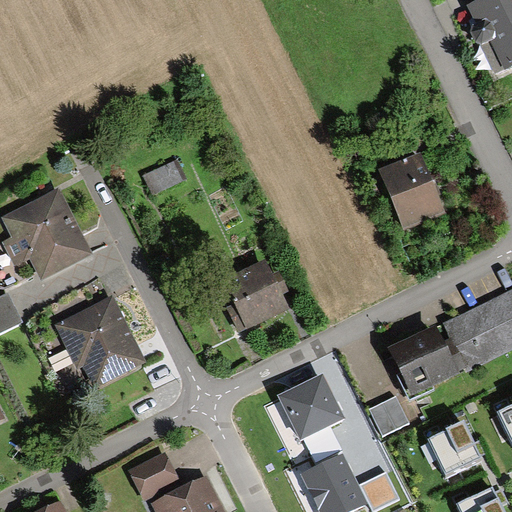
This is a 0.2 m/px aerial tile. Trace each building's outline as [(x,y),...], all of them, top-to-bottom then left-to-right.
[(474,21),(464,26),(473,46),(484,41),(499,73),(511,67),(511,0),(464,0),(465,0),(474,21)] [(451,207),(427,151),(381,171),(405,226),(451,207)] [(178,182),(169,164),(141,178),(150,195),(178,182)] [(88,255),(59,193),(4,219),(13,238),(3,243),(14,265),(29,258),(39,278),(88,255)] [(273,273),(267,260),(225,280),(236,304),(229,308),(241,332),(288,309),(281,294),(288,290),(278,270),(273,273)] [(511,349),(511,290),(445,324),(468,371),(511,349)] [(0,332),(15,325),(2,297),(0,297),(0,332)] [(142,362),(112,300),(55,327),(75,368),(84,363),(95,385),(142,362)] [(461,369),(440,328),(390,352),(411,394),(461,369)] [(345,419),(322,373),(278,395),(300,440),(304,438),(331,426),(345,419)] [(397,398),(370,411),(383,437),(409,425),(397,398)] [(511,406),(498,413),(511,442),(511,406)] [(331,426),(304,438),(315,461),(342,449),(331,426)] [(466,426),(430,442),(447,478),(482,461),(466,426)] [(164,455),(130,470),(142,498),(176,483),(164,455)] [(349,511),(367,504),(344,455),(302,475),(319,511),(349,511)] [(387,472),(361,485),(373,511),(400,498),(387,472)] [(219,511),(205,480),(152,504),(155,511),(219,511)] [(502,511),(494,492),(458,508),(459,511),(502,511)]
